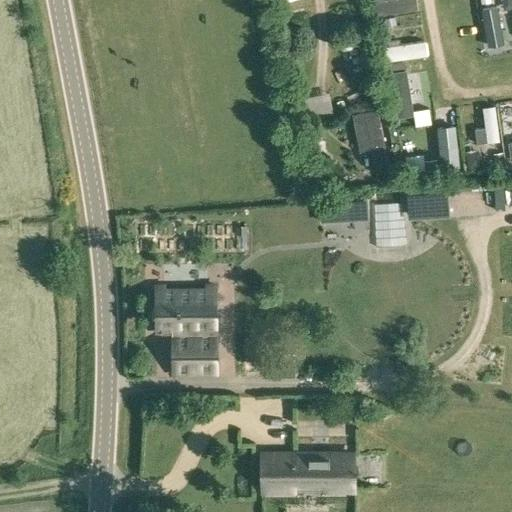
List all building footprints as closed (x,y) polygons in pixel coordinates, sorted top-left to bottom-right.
[(385,0),(387,13),(415,10),(413,0),(385,0)] [(483,7),(488,41),(499,39),(494,5),(483,7)] [(464,51),(461,10),(447,11),(450,52),(464,51)] [(378,40),(382,66),(427,59),(425,46),(396,52),(392,35),(379,37),(380,40),(378,40)] [(372,150),(376,173),(390,171),(378,109),(353,114),(360,153),(372,150)] [(486,139),(486,141),(496,139),(492,111),(482,113),(485,129),(480,130),(481,139),(486,139)] [(304,141),(314,141),(318,137),(319,131),(315,127),(304,126),(304,141)] [(433,127),(434,142),(458,141),(458,126),(433,127)] [(459,142),(434,147),(431,129),(421,131),(427,163),(461,156),(459,142)] [(473,152),(467,154),(469,167),(483,164),(482,157),(473,152)] [(444,191),(407,193),(408,217),(445,215),(444,191)] [(358,210),(359,218),(370,218),(369,197),(320,200),(321,213),(358,210)] [(246,225),(236,225),(236,249),(246,249),(246,225)] [(174,330),(174,372),(215,372),(214,285),(188,285),(188,277),(165,277),(165,285),(156,286),(157,330),(174,330)] [(278,362),(278,377),(295,377),(295,362),(278,362)] [(354,489),(354,452),(294,453),(294,456),(263,455),(263,453),(261,453),(262,490),(296,490),(296,482),(324,481),(324,490),(354,489)]
